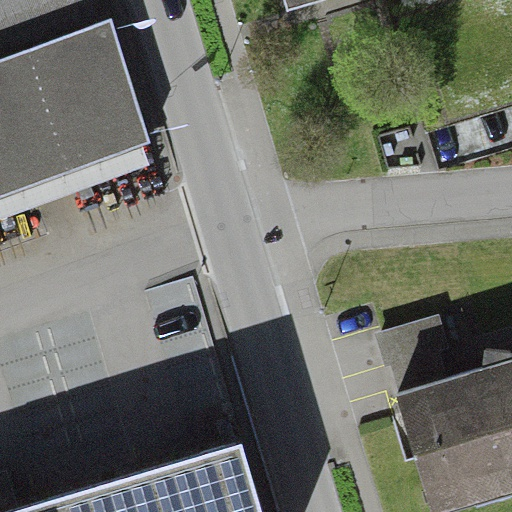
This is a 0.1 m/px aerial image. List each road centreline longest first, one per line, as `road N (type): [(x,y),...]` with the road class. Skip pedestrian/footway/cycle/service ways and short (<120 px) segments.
road 1 (residential): [(511,190),(325,208),(228,236)]
road 2 (residential): [(228,236),(311,511)]
road 3 (residential): [(158,0),(228,236)]
road 4 (unknown): [(228,236),(0,313)]
